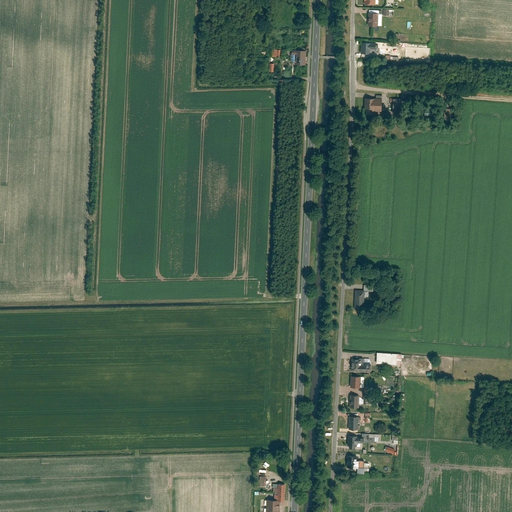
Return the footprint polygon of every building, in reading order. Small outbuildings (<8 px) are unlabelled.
[(369,12),(369,25),(380,25),(380,12),(375,12),(369,12)] [(362,42),(362,52),(372,52),(372,48),(377,48),(377,42),(362,42)] [(307,50),(293,49),(293,53),(296,53),(296,63),(307,63),(307,50)] [(374,98),(365,98),(365,108),(382,109),(382,103),(374,103),(374,98)] [(403,98),(393,98),(393,114),(402,114),(403,98)] [(365,290),(357,290),(356,308),(364,308),(365,290)] [(378,352),(378,362),(402,364),(403,354),(378,352)] [(353,358),(353,370),(373,371),(373,363),(367,363),(367,365),(361,365),(361,358),(353,358)] [(362,376),(353,375),(352,386),(362,387),(362,376)] [(360,394),(352,394),(351,406),(360,407),(360,394)] [(360,415),(351,415),(351,428),(359,428),(360,415)] [(359,434),(350,434),(350,444),(352,444),(357,444),(358,444),(359,440),(359,434)] [(359,454),(351,454),(350,466),(359,466),(359,459),(359,454)] [(280,483),(280,487),(275,487),(275,491),(276,491),(276,498),(268,498),(267,511),(281,511),(282,500),(287,500),(288,483),(280,483)]
